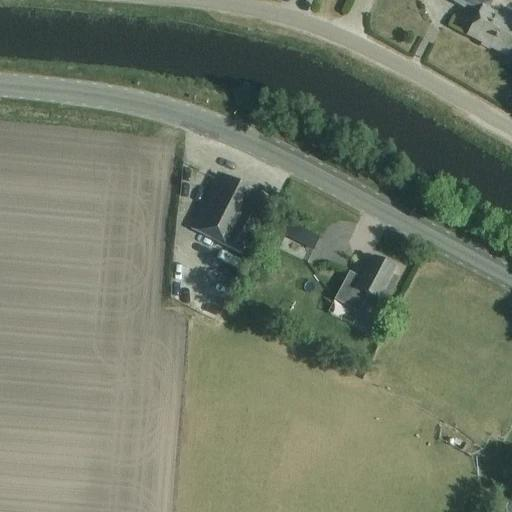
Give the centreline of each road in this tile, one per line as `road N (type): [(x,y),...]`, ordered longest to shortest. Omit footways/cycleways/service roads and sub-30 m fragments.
road 1 (secondary): [(511,280),(181,113),(0,87)]
road 2 (unclassified): [(511,130),(387,59),(303,25),(168,0)]
